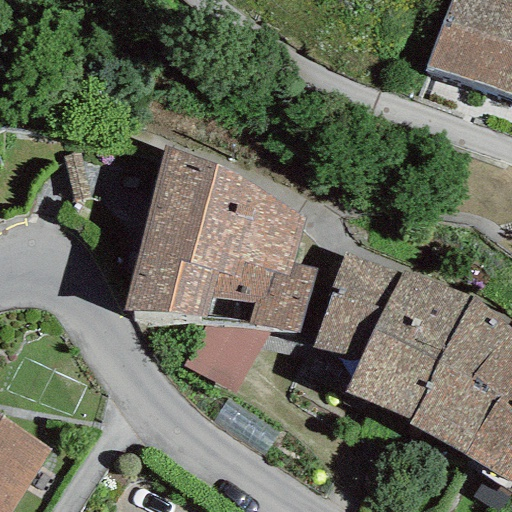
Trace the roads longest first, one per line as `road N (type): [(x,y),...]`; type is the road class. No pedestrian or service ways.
road 1 (residential): [(302,511),(162,411),(66,281),(43,269),(0,276)]
road 2 (residential): [(511,157),(333,85),(207,0)]
